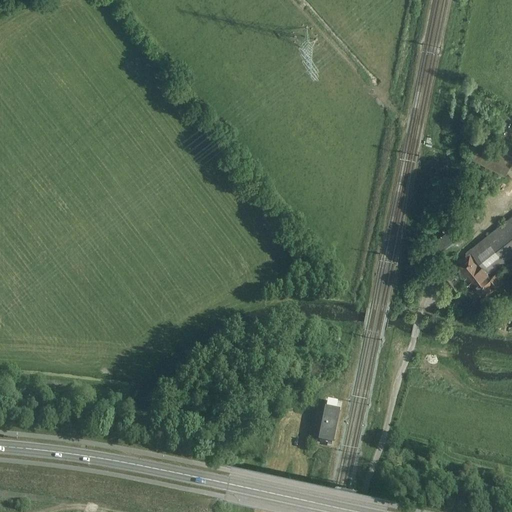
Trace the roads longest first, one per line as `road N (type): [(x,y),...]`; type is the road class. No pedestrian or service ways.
road 1 (primary): [(357,511),(81,454),(0,446)]
road 2 (unclassified): [(360,511),(431,278)]
road 3 (track): [(387,100),(294,0)]
road 4 (track): [(384,433),(511,474)]
road 5 (track): [(411,345),(467,391),(511,401)]
